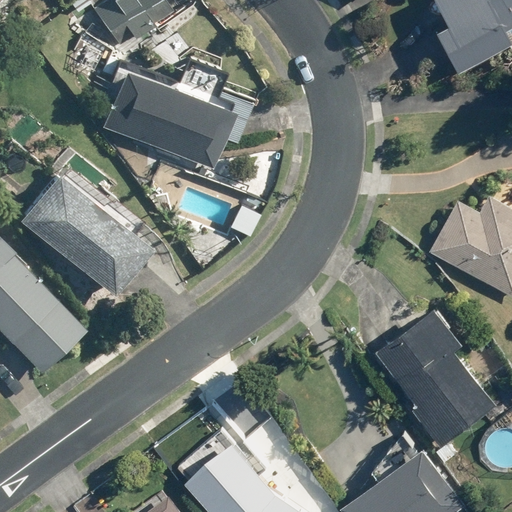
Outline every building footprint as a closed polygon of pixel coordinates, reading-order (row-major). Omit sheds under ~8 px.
[(103,0),(94,6),(119,43),(172,8),(166,0),(103,0)] [(511,0),(440,0),(450,18),(437,26),(459,67),(511,38),(511,0)] [(175,79),(123,60),(99,125),(210,166),(233,106),(228,104),(230,99),(214,93),(224,67),(185,53),(175,79)] [(54,166),(15,214),(112,290),(150,242),(54,166)] [(511,203),(491,191),(481,208),(459,196),(429,248),(511,294),(511,203)] [(0,233),(0,328),(39,369),(85,324),(9,247),(11,245),(0,233)] [(437,302),(377,345),(418,401),(414,404),(442,443),(499,402),(457,344),(464,338),(437,302)] [(185,480),(214,511),(313,511),(280,490),(233,438),(185,480)] [(424,441),(341,502),(349,511),(450,511),(467,500),(424,441)] [(185,511),(171,492),(166,496),(162,490),(131,511),(185,511)]
